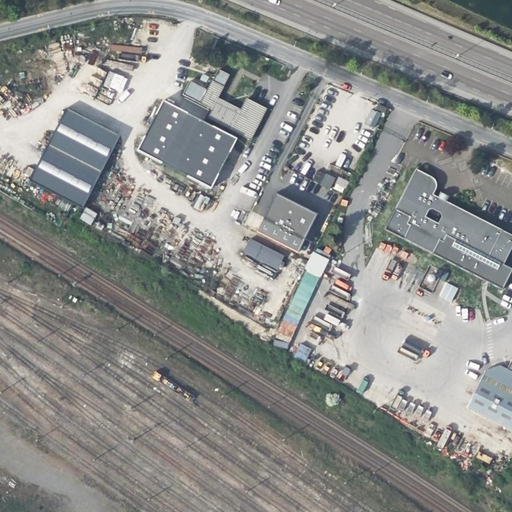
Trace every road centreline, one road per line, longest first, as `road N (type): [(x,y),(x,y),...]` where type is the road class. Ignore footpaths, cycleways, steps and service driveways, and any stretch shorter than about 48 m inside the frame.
road 1 (residential): [(0,34),(106,6),(179,10),(511,148)]
road 2 (trunk): [(247,0),(511,108)]
road 3 (trunk): [(279,0),(511,96)]
road 4 (trunk): [(511,67),(356,2)]
